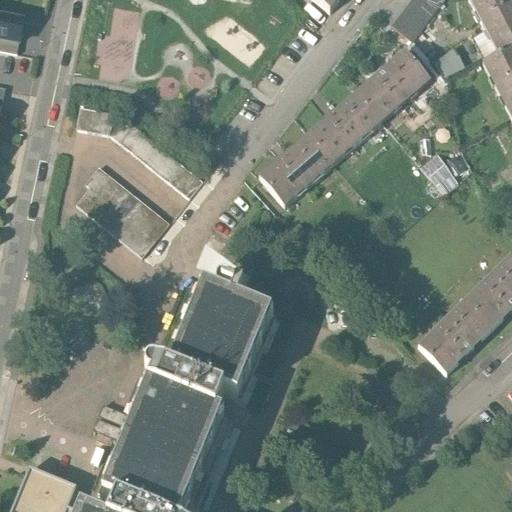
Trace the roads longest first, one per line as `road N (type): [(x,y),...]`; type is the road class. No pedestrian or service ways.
road 1 (residential): [(0,338),(69,0)]
road 2 (residential): [(247,167),(374,0)]
